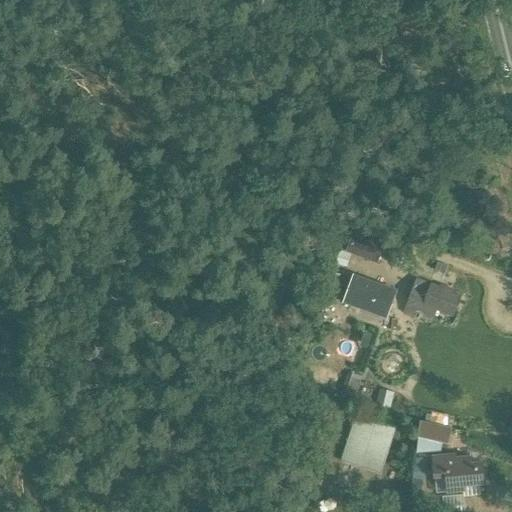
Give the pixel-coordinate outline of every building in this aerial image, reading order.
[(377,264),(387,239),(354,228),(345,253),(377,264)] [(447,275),(450,267),(437,262),(434,270),(447,275)] [(386,319),(397,290),(354,274),(343,303),(386,319)] [(430,284),(416,279),(403,312),(433,323),(437,311),(454,317),(462,295),(431,284),(430,284)] [(364,334),(361,345),(368,347),(372,337),(364,334)] [(355,396),(362,377),(352,373),(345,393),(355,396)] [(380,388),(376,403),(390,407),(394,392),(380,388)] [(378,474),(393,425),(356,413),(352,424),(349,435),(345,447),(341,464),(356,467),(378,474)] [(452,435),(453,426),(422,417),(416,449),(446,448),(447,435),(452,435)] [(455,456),(455,452),(432,453),(433,475),(445,474),(445,491),(462,490),(462,485),(483,484),(481,460),(471,461),(470,455),(455,456)] [(414,464),(412,476),(422,477),(424,466),(414,464)]
